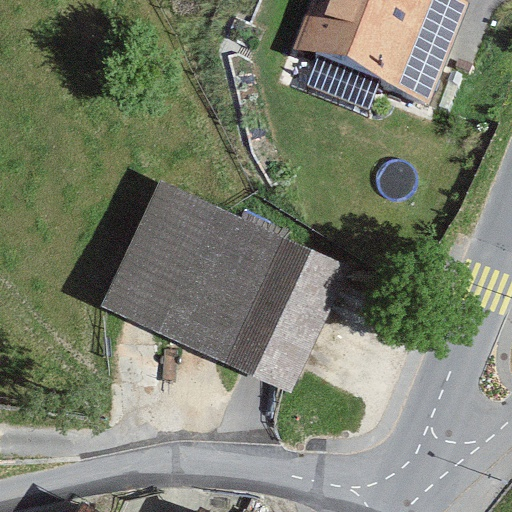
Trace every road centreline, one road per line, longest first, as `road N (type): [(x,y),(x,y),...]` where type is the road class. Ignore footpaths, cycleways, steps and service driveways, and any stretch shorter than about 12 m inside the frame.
road 1 (residential): [(376,511),(347,484),(208,465),(114,469),(0,495)]
road 2 (tertiary): [(511,222),(395,511)]
road 3 (residential): [(511,419),(404,511)]
